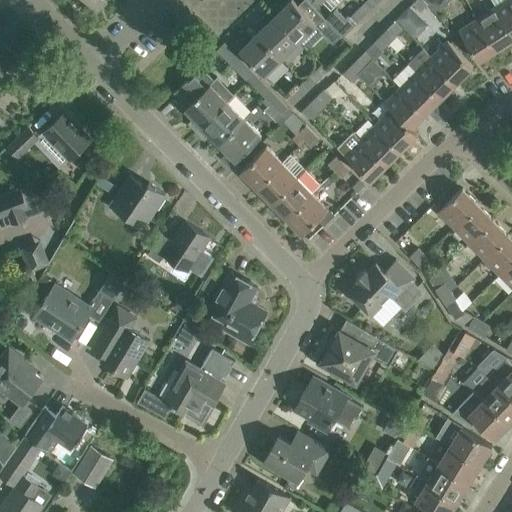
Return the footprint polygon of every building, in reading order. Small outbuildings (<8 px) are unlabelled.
[(86,0),(97,11),(107,1),(105,0),(86,0)] [(277,2),(268,10),(299,41),(315,25),(333,43),(341,35),(325,19),(315,8),(307,15),(292,0),(290,0),(283,8),(277,2)] [(366,0),(360,6),(367,12),(379,0),(366,0)] [(428,5),(423,0),(415,0),(413,3),(421,12),(428,5)] [(423,0),(428,5),(434,11),(447,0),(423,0)] [(511,0),(506,0),(496,7),(511,32),(511,0)] [(356,23),(367,12),(360,6),(347,19),(336,8),(325,19),(341,35),(342,36),(356,23)] [(511,38),(511,32),(496,7),(477,18),(497,49),(511,38)] [(427,26),(409,8),(397,19),(415,37),(427,26)] [(282,58),(299,41),(268,10),(260,19),(265,25),(257,33),(282,58)] [(497,49),(477,18),(459,30),(478,61),(497,49)] [(397,37),(388,28),(381,36),(389,44),(397,37)] [(264,75),(282,58),(257,33),(248,41),(243,36),(234,44),(264,75)] [(381,36),(374,42),(382,51),(389,44),(381,36)] [(431,56),(457,82),(473,66),(447,40),(431,56)] [(248,80),(255,74),(224,42),(217,48),(248,80)] [(0,72),(15,58),(14,57),(13,58),(0,44),(0,72)] [(441,97),(457,82),(431,56),(415,71),(441,97)] [(357,59),(350,66),(358,74),(365,68),(357,59)] [(321,64),(303,81),(310,88),(327,70),(321,64)] [(350,66),(342,74),(351,82),(358,74),(350,66)] [(227,101),(196,69),(174,91),(188,106),(185,108),(193,117),(188,123),(196,132),(227,101)] [(441,97),(415,71),(400,86),(426,113),(441,97)] [(248,80),(265,98),(272,91),(255,74),(248,80)] [(293,104),(310,88),(303,81),(286,98),(293,104)] [(426,113),(400,86),(385,101),(391,108),(417,134),(411,127),(426,113)] [(323,88),(317,95),(325,104),(332,97),(323,88)] [(276,121),(289,109),(272,91),(265,98),(262,100),(268,107),(265,109),(276,121)] [(317,95),(309,103),(318,111),(325,104),(317,95)] [(244,118),(227,101),(196,132),(204,140),(210,134),(219,143),(244,118)] [(417,134),(391,108),(375,123),(401,149),(417,134)] [(90,139),(64,112),(44,132),(70,159),(79,150),(83,150),(88,145),(89,141),(90,139)] [(304,139),(312,132),(292,112),(285,120),(304,139)] [(244,118),(219,143),(227,152),(221,157),(230,166),(261,136),(244,118)] [(401,149),(375,123),(360,139),(386,165),(401,149)] [(38,137),(28,127),(8,146),(18,156),(38,137)] [(319,139),(312,132),(304,139),(311,146),(319,139)] [(344,154),(370,180),(386,165),(360,139),(344,154)] [(282,161),(266,145),(240,171),(256,187),(282,161)] [(328,163),(335,170),(343,162),(336,155),(328,163)] [(297,177),(282,161),(256,187),(271,202),(297,177)] [(342,177),(350,169),(343,162),(335,170),(342,177)] [(141,183),(129,175),(109,206),(133,221),(138,213),(148,220),(166,193),(149,182),(145,188),(140,185),(141,183)] [(312,192),(297,177),(271,202),(286,218),(312,192)] [(114,189),(99,179),(95,186),(109,196),(114,189)] [(358,191),(364,184),(359,179),(353,185),(358,191)] [(30,217),(47,210),(37,184),(24,189),(23,187),(0,196),(0,228),(11,224),(11,226),(27,219),(25,217),(29,215),(30,217)] [(462,188),(438,211),(453,227),(478,204),(462,188)] [(334,215),(312,192),(286,218),(302,234),(317,219),(323,225),(334,215)] [(478,204),(453,227),(468,243),(493,219),(478,204)] [(484,258),(508,235),(493,219),(468,243),(484,258)] [(150,250),(147,254),(159,262),(164,255),(187,270),(189,267),(201,276),(214,257),(201,249),(209,237),(186,221),(173,241),(161,233),(150,250)] [(511,260),(511,239),(508,235),(484,258),(499,274),(511,260)] [(27,272),(49,260),(38,238),(15,250),(27,272)] [(418,248),(410,255),(417,263),(425,255),(418,248)] [(417,263),(423,270),(432,262),(425,255),(417,263)] [(357,304),(359,302),(372,314),(382,303),(379,300),(387,292),(394,299),(414,278),(396,259),(384,271),(376,262),(367,271),(365,269),(356,278),(359,280),(348,291),(353,295),(350,298),(357,304)] [(511,260),(499,274),(511,287),(511,260)] [(99,290),(113,300),(113,299),(120,288),(126,279),(112,270),(99,290)] [(258,287),(230,272),(208,310),(225,320),(221,326),(235,334),(237,331),(250,339),(266,311),(255,304),(257,301),(254,293),(258,287)] [(44,299),(33,316),(72,341),(83,324),(89,314),(94,307),(89,304),(55,282),(44,299)] [(445,282),(435,288),(441,297),(450,291),(450,290),(445,282)] [(450,291),(441,297),(446,305),(455,299),(450,291)] [(127,377),(150,339),(130,328),(136,317),(117,306),(91,349),(103,356),(100,361),(127,377)] [(474,316),(468,326),(476,331),(482,321),(474,316)] [(321,362),(357,383),(373,356),(389,365),(399,349),(346,318),(321,362)] [(175,336),(189,344),(197,329),(184,320),(175,336)] [(491,326),(482,321),(476,331),(485,336),(491,326)] [(465,332),(459,342),(469,347),(475,337),(465,332)] [(419,358),(431,367),(443,350),(430,342),(419,358)] [(33,372),(36,368),(9,346),(0,357),(0,393),(3,396),(6,392),(21,403),(9,418),(20,427),(37,406),(27,398),(41,379),(33,372)] [(204,371),(186,360),(163,399),(175,406),(174,408),(203,425),(216,403),(214,401),(225,383),(219,380),(222,375),(225,376),(232,363),(233,364),(235,360),(212,347),(202,364),(206,366),(204,371)] [(443,358),(438,368),(447,373),(453,363),(443,358)] [(511,395),(511,364),(506,358),(490,374),(490,373),(511,395)] [(442,383),(447,373),(438,368),(432,377),(442,383)] [(475,389),(476,390),(510,423),(511,420),(511,395),(490,373),(475,389)] [(347,397),(348,395),(313,375),(299,399),(301,400),(296,410),(310,418),(308,421),(327,432),(334,419),(348,427),(354,417),(356,418),(363,407),(347,397)] [(475,420),(494,439),(510,423),(476,390),(452,413),(471,425),(475,420)] [(40,412),(24,434),(37,443),(46,429),(59,438),(71,447),(79,437),(88,423),(72,413),(73,411),(72,410),(71,412),(66,408),(67,407),(66,406),(65,408),(62,405),(56,413),(45,405),(40,412)] [(413,422),(423,428),(429,418),(419,412),(413,422)] [(397,438),(405,424),(391,415),(383,429),(397,438)] [(417,438),(423,428),(413,422),(403,441),(410,446),(413,447),(417,438)] [(480,464),(492,445),(462,426),(450,445),(480,464)] [(298,430),(291,442),(279,435),(263,462),(298,482),(306,468),(316,474),(330,449),(298,430)] [(7,462),(0,472),(0,474),(16,486),(24,474),(42,448),(25,437),(7,462)] [(410,446),(403,441),(397,438),(386,457),(396,463),(400,465),(410,446)] [(113,459),(91,445),(73,472),(96,487),(113,459)] [(469,482),(480,464),(450,445),(439,463),(428,456),(469,482)] [(458,500),(469,482),(428,456),(417,475),(458,500)] [(396,463),(386,457),(376,474),(363,467),(359,475),(382,488),(396,463)] [(4,502),(0,508),(0,511),(37,511),(42,504),(51,492),(41,486),(24,474),(16,486),(4,502)] [(420,492),(415,500),(434,511),(450,511),(458,500),(417,475),(410,486),(420,492)] [(253,489),(249,486),(234,511),(281,511),(290,496),(259,478),(253,489)]
